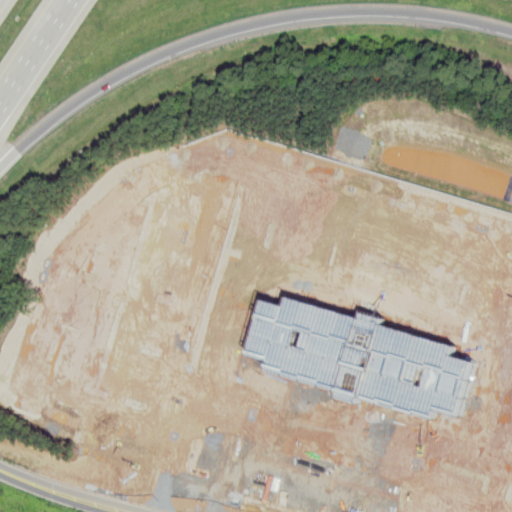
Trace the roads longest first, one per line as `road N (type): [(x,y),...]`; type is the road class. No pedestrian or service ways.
road 1 (motorway): [(0,169),(102,86),(236,29),(361,11),(511,31)]
road 2 (secondary): [(124,511),(0,469)]
road 3 (motorway): [(0,101),(69,0)]
